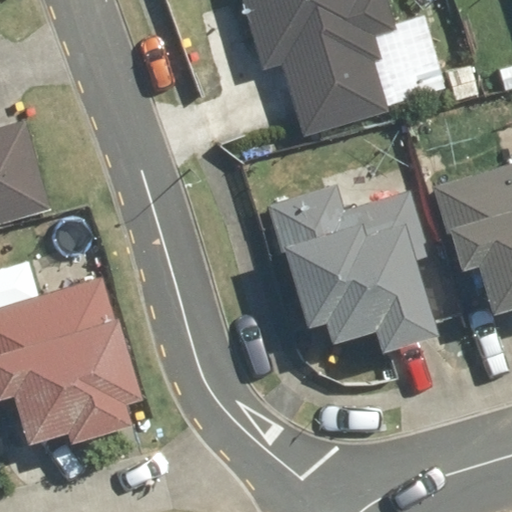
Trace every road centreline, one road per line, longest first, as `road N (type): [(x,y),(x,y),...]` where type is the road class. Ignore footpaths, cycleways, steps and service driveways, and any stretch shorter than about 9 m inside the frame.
road 1 (residential): [(93,0),(170,245),(197,379),(324,511)]
road 2 (residential): [(366,511),(379,498),(511,458)]
